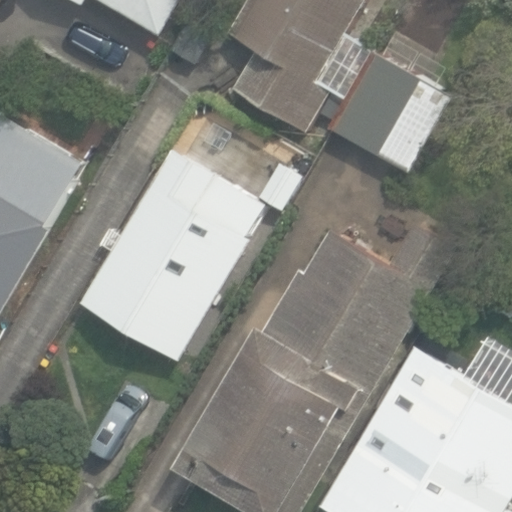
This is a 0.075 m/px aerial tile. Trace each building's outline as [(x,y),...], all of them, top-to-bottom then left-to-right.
[(85,0),(93,4),(94,0),(106,0),(170,35),(192,0),(85,0)] [(356,98),(384,49),(357,34),(376,0),(257,0),(240,31),(261,43),(266,46),(242,86),(316,129),(339,89),(356,98)] [(384,52),(338,130),(414,175),(460,97),(384,52)] [(0,333),(61,232),(53,227),(91,163),(0,108),(0,333)] [(266,148),(303,170),(314,151),(277,129),(266,148)] [(94,300),(189,358),(261,238),(257,235),(277,203),(185,147),(132,234),(120,227),(109,245),(122,254),(94,300)] [(192,466),(269,511),(312,511),(468,249),(425,223),(401,264),(341,228),(316,271),(309,267),(192,466)] [(511,511),(511,401),(419,347),(325,510),(327,511),(511,511)]
